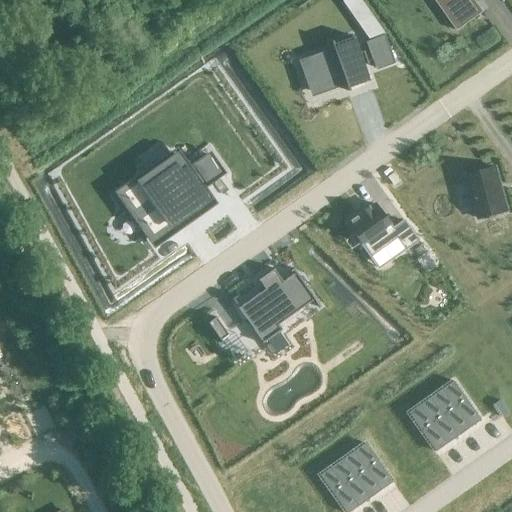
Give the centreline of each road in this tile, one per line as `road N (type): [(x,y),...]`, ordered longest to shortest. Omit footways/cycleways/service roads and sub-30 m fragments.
road 1 (residential): [(223,511),(142,360),(142,328),(161,303),(511,60)]
road 2 (residential): [(96,511),(56,452),(0,473)]
